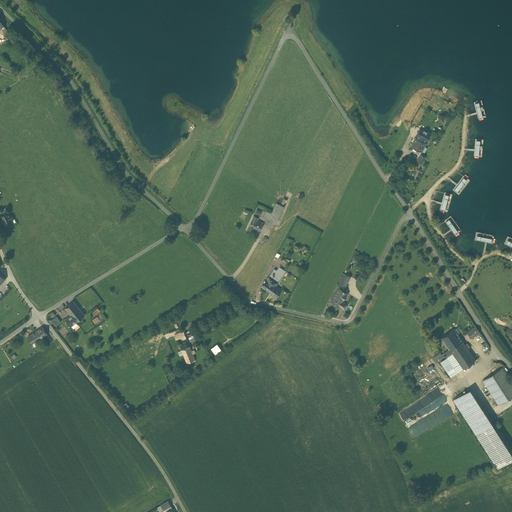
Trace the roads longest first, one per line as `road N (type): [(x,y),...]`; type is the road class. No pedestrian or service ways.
road 1 (unclassified): [(409,215),(346,322),(250,301),(185,231)]
road 2 (unclassified): [(182,227),(127,175),(64,73),(0,9)]
road 3 (unclassified): [(39,316),(157,461),(184,511)]
road 4 (unclassified): [(409,215),(298,43),(281,42)]
road 5 (unclassified): [(281,42),(185,231)]
road 6 (unclassified): [(511,368),(409,215)]
road 7 (unclassified): [(39,316),(182,227)]
